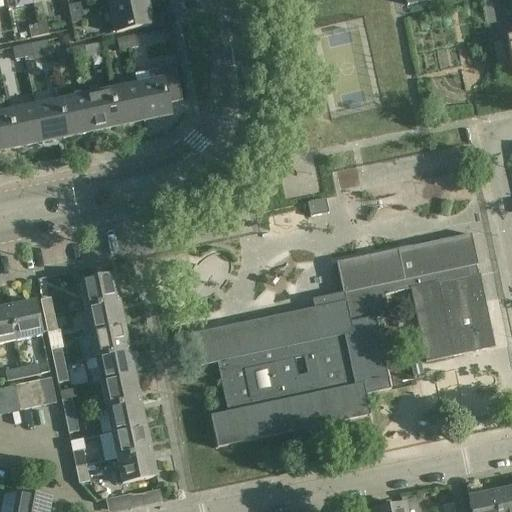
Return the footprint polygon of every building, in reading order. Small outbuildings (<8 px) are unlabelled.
[(108,0),(110,8),(146,1),(145,0),(108,0)] [(110,8),(116,35),(152,27),(146,1),(110,8)] [(67,7),(69,17),(81,15),(79,4),(67,7)] [(488,5),(489,33),(503,32),(503,5),(488,5)] [(81,15),(69,17),(71,27),(83,24),(81,15)] [(47,22),(37,25),(40,36),(50,33),(47,22)] [(28,27),(30,38),(40,36),(37,25),(28,27)] [(138,48),(136,37),(126,39),(129,51),(138,48)] [(120,52),(129,51),(126,39),(117,41),(120,52)] [(34,54),(31,43),(21,45),(24,56),(34,54)] [(14,58),(24,56),(21,45),(11,47),(14,58)] [(89,58),(87,47),(75,49),(78,60),(89,58)] [(69,62),(78,60),(75,49),(67,51),(69,62)] [(144,122),(171,116),(163,81),(137,87),(144,122)] [(137,87),(111,92),(119,128),(144,122),(137,87)] [(86,98),(93,133),(119,128),(111,92),(86,98)] [(86,98),(60,103),(67,138),(93,133),(86,98)] [(35,108),(42,144),(67,138),(60,103),(35,108)] [(35,108),(9,114),(16,149),(42,144),(35,108)] [(0,115),(0,152),(16,149),(9,114),(0,115)] [(311,217),(322,215),(329,213),(326,198),(307,202),(311,217)] [(470,234),(336,262),(343,295),(312,301),(314,310),(193,335),(200,368),(219,364),(229,413),(210,417),(217,449),(371,417),(366,395),(394,390),(378,317),(386,305),(384,294),(408,289),(479,274),(470,234)] [(494,349),(479,274),(408,289),(424,363),(494,349)] [(85,310),(119,302),(114,277),(79,284),(85,310)] [(40,302),(44,318),(54,316),(50,300),(40,302)] [(35,302),(9,307),(16,342),(42,337),(35,302)] [(85,310),(90,335),(125,327),(119,302),(85,310)] [(9,307),(0,309),(0,345),(16,342),(9,307)] [(54,316),(44,318),(47,335),(58,333),(54,316)] [(90,335),(95,360),(130,352),(125,327),(90,335)] [(51,352),(54,368),(65,366),(61,350),(51,352)] [(95,360),(101,385),(135,377),(130,352),(95,360)] [(413,377),(423,375),(421,364),(411,366),(413,377)] [(39,366),(22,370),(24,380),(41,376),(39,366)] [(65,366),(54,368),(58,385),(68,383),(65,366)] [(5,373),(7,383),(24,380),(22,370),(5,373)] [(141,402),(135,377),(101,385),(106,409),(141,402)] [(52,379),(39,382),(45,407),(57,405),(52,379)] [(45,407),(39,382),(28,384),(33,410),(45,407)] [(28,384),(16,387),(21,412),(33,410),(28,384)] [(21,412),(16,387),(4,389),(9,415),(21,412)] [(4,389),(0,390),(0,416),(9,415),(4,389)] [(61,402),(65,418),(75,416),(72,399),(61,402)] [(106,409),(111,434),(146,427),(141,402),(106,409)] [(75,416),(65,418),(69,436),(79,434),(75,416)] [(111,434),(117,460),(152,452),(146,427),(111,434)] [(72,452),(76,469),(86,467),(82,450),(72,452)] [(157,478),(152,452),(117,460),(122,486),(157,478)] [(86,467),(76,469),(79,486),(90,484),(86,467)] [(511,511),(511,489),(495,493),(499,511),(511,511)] [(159,491),(131,498),(133,509),(162,503),(159,491)] [(499,511),(495,493),(469,499),(472,511),(499,511)] [(0,511),(50,511),(52,501),(18,495),(15,509),(2,506),(0,511)]
